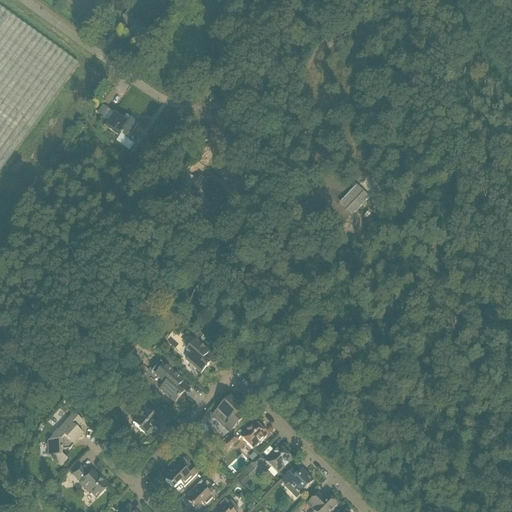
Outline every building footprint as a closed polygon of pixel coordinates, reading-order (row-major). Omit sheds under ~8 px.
[(171,0),(168,5),(175,9),(180,0),(171,0)] [(0,172),(76,66),(0,10),(0,172)] [(127,13),(120,22),(132,31),(127,38),(139,47),(148,34),(130,21),(133,17),(127,13)] [(127,140),(138,125),(131,120),(128,124),(114,114),(104,128),(119,138),(116,142),(126,149),(130,143),(127,140)] [(208,183),(208,184),(200,178),(191,191),(191,195),(194,198),(206,206),(215,213),(226,198),(220,194),(221,193),(217,190),(217,189),(211,185),(208,183)] [(158,206),(151,214),(159,224),(167,216),(158,206)] [(211,228),(216,222),(211,217),(206,224),(211,228)] [(260,235),(251,228),(234,249),(244,257),(248,251),(253,256),(260,246),(255,242),(260,235)] [(199,342),(203,337),(200,334),(195,339),(199,342)] [(201,375),(209,366),(203,360),(209,354),(195,342),(186,352),(191,356),(186,362),(201,375)] [(176,367),(168,359),(163,364),(172,372),(176,367)] [(149,371),(162,382),(165,385),(160,391),(175,404),(183,395),(177,390),(183,383),(158,361),(149,371)] [(96,389),(89,394),(92,399),(99,393),(96,389)] [(229,400),(225,404),(212,417),(229,434),(244,419),(239,414),(241,412),(229,400)] [(146,410),(133,424),(147,437),(154,429),(156,431),(162,424),(146,410)] [(58,431),(57,431),(53,436),(53,437),(47,443),(48,457),(61,469),(66,463),(66,460),(62,457),(62,451),(69,451),(83,436),(77,430),(83,423),(73,415),(58,431)] [(267,437),(254,424),(240,438),(254,452),(268,438),(267,437)] [(226,453),(238,441),(233,436),(221,448),(226,453)] [(208,440),(201,447),(210,457),(217,450),(208,440)] [(292,462),(279,449),(265,463),(278,476),(292,462)] [(248,459),(253,462),(257,457),(253,453),(248,459)] [(255,471),(264,462),(259,457),(250,466),(251,466),(250,467),(254,471),(255,470),(255,471)] [(165,481),(174,490),(180,484),(184,488),(197,475),(190,467),(185,472),(178,464),(170,472),(172,474),(165,481)] [(110,487),(100,477),(98,479),(92,473),(89,476),(80,468),(72,476),(81,484),(80,485),(88,494),(89,492),(97,500),(110,487)] [(313,483),(301,471),(297,475),(292,471),(281,482),(286,487),(288,486),(299,497),(313,483)] [(243,476),(238,482),(243,487),(249,481),(243,476)] [(231,479),(226,484),(232,489),(237,484),(231,479)] [(206,481),(201,487),(199,486),(191,494),(194,496),(187,503),(195,511),(201,505),(205,509),(217,497),(210,490),(213,487),(206,481)] [(331,511),(337,506),(328,498),(325,501),(318,495),(308,504),(315,511),(314,511),(331,511)] [(236,511),(238,510),(230,502),(228,504),(225,501),(219,507),(220,508),(215,511),(236,511)]
